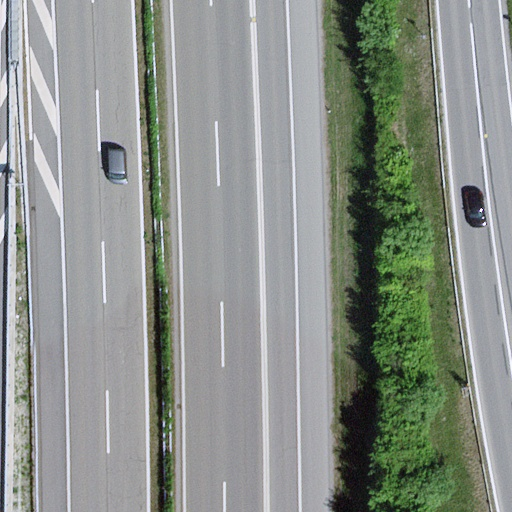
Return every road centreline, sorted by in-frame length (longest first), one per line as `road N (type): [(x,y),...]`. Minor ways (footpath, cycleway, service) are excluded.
road 1 (motorway): [(287,511),(269,0)]
road 2 (motorway): [(90,0),(108,511)]
road 3 (motorway): [(226,511),(209,0)]
road 4 (primary): [(511,347),(469,0)]
